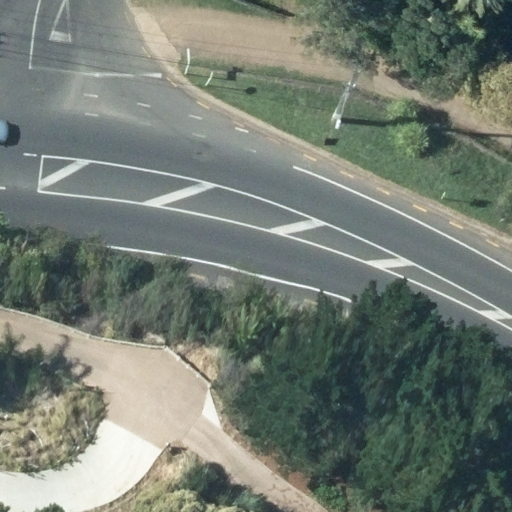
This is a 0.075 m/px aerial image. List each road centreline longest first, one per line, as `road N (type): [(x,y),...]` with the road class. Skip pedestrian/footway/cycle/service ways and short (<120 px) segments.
road 1 (secondary): [(511,326),(337,239),(230,201),(88,171),(4,163)]
road 2 (tertiary): [(4,163),(14,78),(39,0)]
